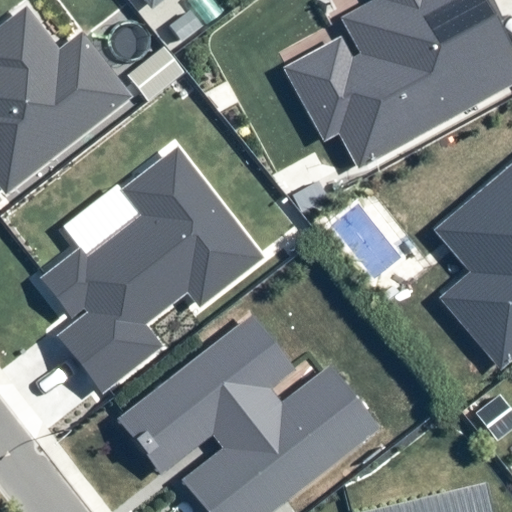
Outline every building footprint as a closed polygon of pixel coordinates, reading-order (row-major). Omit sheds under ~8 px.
[(144,0),(152,10),(165,0),(144,0)] [(341,20),(361,57),(351,62),(339,39),(281,70),(320,144),(338,135),(357,171),(511,89),(511,44),(488,0),(374,0),(376,2),(341,20)] [(0,190),(4,196),(131,99),(79,32),(57,49),(25,8),(0,27),(0,190)] [(123,189),(143,215),(88,257),(81,248),(40,279),(70,318),(85,307),(90,313),(61,335),(103,389),(161,345),(145,323),(188,291),(199,306),(263,257),(178,147),(123,189)] [(511,165),(433,232),(468,273),(439,298),(502,371),(511,362),(511,165)] [(210,437),(221,451),(181,483),(203,511),(273,511),(377,432),(328,369),(281,405),(269,390),(294,370),(251,315),(116,421),(160,476),(210,437)] [(490,511),(483,481),(355,511),(490,511)]
